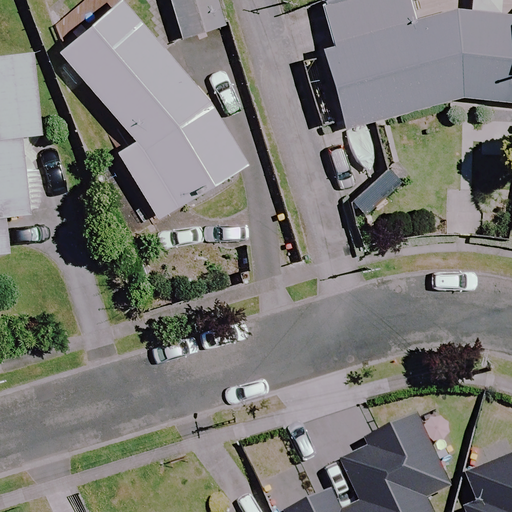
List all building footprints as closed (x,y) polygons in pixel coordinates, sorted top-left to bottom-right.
[(215,30),(205,0),(160,0),(174,42),(215,30)] [(316,137),(465,98),(511,99),(511,15),(448,14),(396,27),(389,0),(325,0),(318,2),(331,52),(296,61),(316,137)] [(243,156),(117,3),(55,54),(128,144),(108,160),(161,224),(243,156)] [(35,138),(26,55),(0,57),(0,257),(3,257),(0,230),(0,220),(25,218),(16,140),(35,138)] [(511,511),(511,495),(480,510),(356,478),(346,511),(511,511)]
